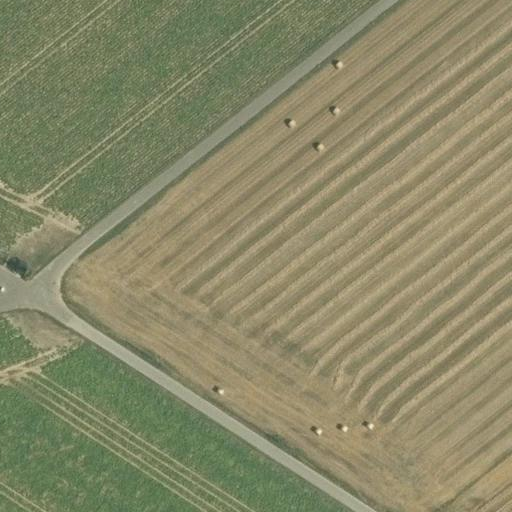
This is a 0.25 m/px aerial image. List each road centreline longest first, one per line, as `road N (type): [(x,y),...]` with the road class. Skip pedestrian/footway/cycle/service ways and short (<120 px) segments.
road 1 (track): [(0,303),(26,292),(391,0)]
road 2 (unclassified): [(0,276),(362,511)]
